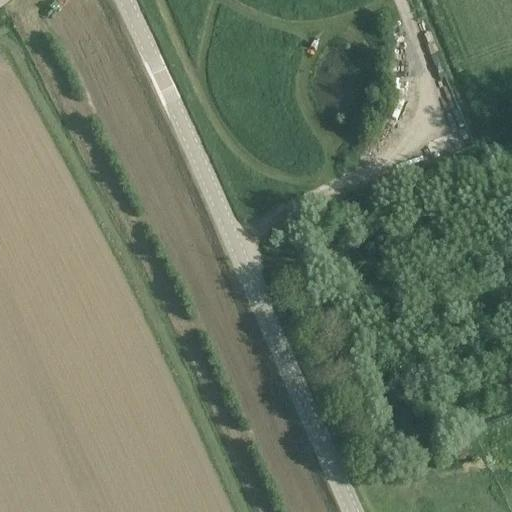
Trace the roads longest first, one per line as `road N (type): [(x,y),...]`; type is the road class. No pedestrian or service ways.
road 1 (tertiary): [(348,511),(125,0)]
road 2 (unknown): [(388,0),(422,81),(402,147),(233,242)]
